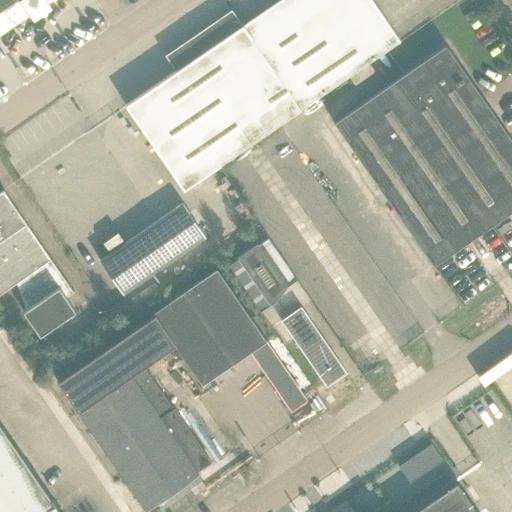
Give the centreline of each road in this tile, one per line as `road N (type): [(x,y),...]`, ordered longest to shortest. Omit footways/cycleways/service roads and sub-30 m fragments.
road 1 (unclassified): [(247,511),(511,332)]
road 2 (unclassified): [(0,122),(177,0)]
